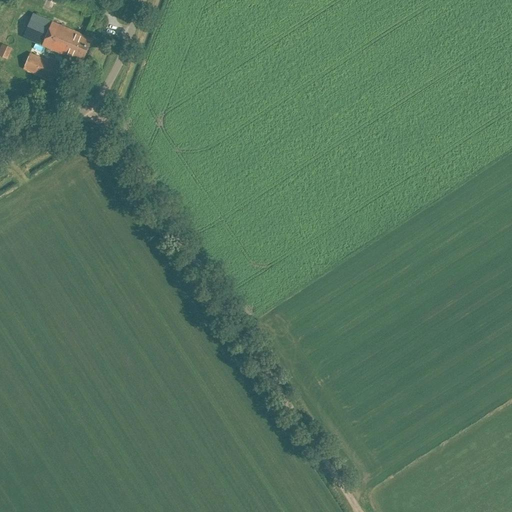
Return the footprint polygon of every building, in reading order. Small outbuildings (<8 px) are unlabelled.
[(78,0),(64,0),(63,3),(86,13),(88,14),(89,14),(90,15),(93,7),(89,5),(78,0)] [(33,13),(23,37),(72,58),(82,34),(33,13)] [(72,58),(82,62),(92,38),(82,34),(72,58)] [(0,47),(0,55),(7,59),(12,47),(2,43),(0,47)] [(23,68),(53,81),(60,65),(30,53),(23,68)]
